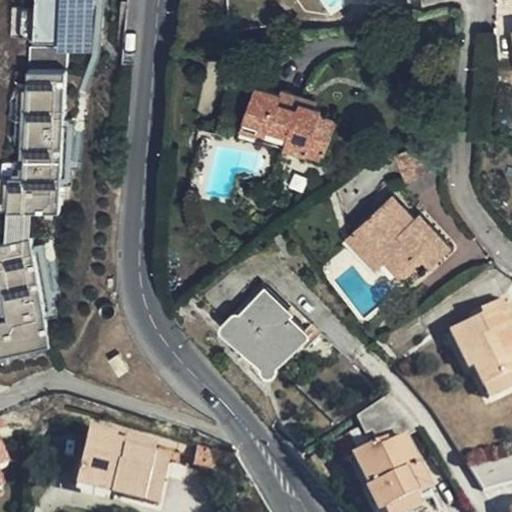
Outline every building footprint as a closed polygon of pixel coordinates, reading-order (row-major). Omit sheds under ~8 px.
[(29,35),(89,39),(91,0),(38,0),(38,5),(30,5),(29,35)] [(103,0),(95,0),(93,39),(77,67),(67,116),(75,116),(86,68),(101,40),(103,0)] [(30,5),(20,4),(19,35),(29,35),(30,5)] [(68,44),(31,42),(29,82),(26,140),(16,139),(13,139),(11,172),(0,171),(0,206),(59,210),(61,182),(64,116),(68,44)] [(16,139),(26,140),(29,82),(19,82),(16,139)] [(327,101),(281,86),(281,88),(267,130),(262,146),(277,151),(278,147),(304,155),(307,148),(330,156),(342,118),(323,112),(327,101)] [(61,182),(72,183),(75,116),(67,116),(64,116),(61,182)] [(422,146),(397,156),(407,181),(432,171),(422,146)] [(453,247),(422,213),(418,218),(393,194),(359,229),(390,260),(394,256),(406,268),(425,249),(439,262),(453,247)] [(51,342),(46,315),(34,242),(32,233),(0,238),(0,266),(8,313),(0,314),(0,350),(6,350),(51,342)] [(46,315),(57,313),(44,240),(34,242),(46,315)] [(0,314),(8,313),(0,266),(0,314)] [(235,329),(263,358),(285,337),(291,342),(303,329),(269,295),(235,329)] [(511,391),(511,318),(504,303),(475,317),(477,321),(444,337),(462,375),(468,372),(484,405),(511,391)] [(285,337),(263,358),(269,364),(291,342),(285,337)] [(0,361),(8,360),(6,350),(0,350),(0,361)] [(170,453),(155,449),(125,441),(128,431),(89,421),(74,477),(157,500),(170,453)] [(125,441),(155,449),(157,439),(128,431),(125,441)] [(425,490),(399,440),(382,447),(380,442),(351,457),(367,490),(365,491),(375,511),(402,511),(400,507),(414,500),(412,497),(425,490)] [(213,464),(218,446),(198,441),(193,459),(213,464)] [(511,454),(469,467),(484,492),(511,482),(511,454)]
